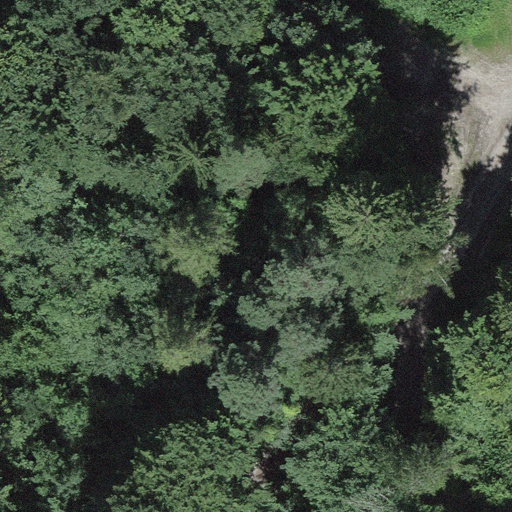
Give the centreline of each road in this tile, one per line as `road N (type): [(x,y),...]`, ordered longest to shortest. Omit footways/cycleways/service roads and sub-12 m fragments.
road 1 (unclassified): [(243,511),(296,431),(422,298),(511,160)]
road 2 (track): [(390,511),(422,298)]
